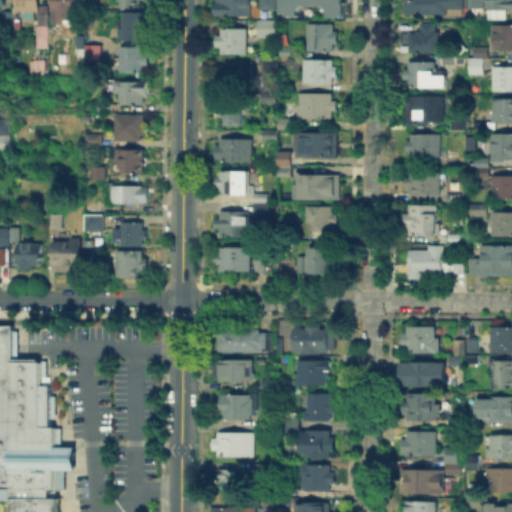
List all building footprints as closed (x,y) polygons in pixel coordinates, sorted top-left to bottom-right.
[(40,0),(40,12),(16,11),(16,0),(40,0)] [(50,0),(79,0),(79,21),(50,21),(50,0)] [(253,0),(253,25),(225,25),(225,17),(217,17),(217,0),(253,0)] [(260,9),(260,0),(277,0),(277,9),(260,9)] [(343,0),(343,14),(325,14),(325,9),(320,4),(302,4),(296,9),(296,14),(278,14),(278,0),(343,0)] [(462,0),(462,9),(446,9),(446,15),(405,15),(405,0),(462,0)] [(469,8),(469,0),(484,0),(484,8),(469,8)] [(511,0),(511,12),(507,12),(507,20),(489,20),(489,0),(511,0)] [(120,39),(120,10),(142,10),(142,39),(120,39)] [(259,38),(259,19),(280,19),(280,38),(259,38)] [(333,25),(333,33),(339,33),(339,44),(333,44),(333,51),(309,51),(309,25),(333,25)] [(435,25),(435,34),(440,34),(440,54),(409,54),(409,33),(422,34),(422,25),(435,25)] [(511,49),(493,49),(493,25),(511,25),(511,49)] [(248,28),(248,54),(222,54),(222,48),(217,48),(218,36),(222,36),(222,28),(248,28)] [(37,50),(37,31),(49,31),(49,50),(37,50)] [(76,50),(76,36),(86,36),(86,50),(76,50)] [(83,60),(99,60),(98,43),(83,43),(83,60)] [(281,55),(281,47),(294,47),(294,55),(281,55)] [(149,49),(149,72),(122,72),(122,49),(149,49)] [(470,49),(487,49),(486,74),(470,74),(470,49)] [(444,65),(444,54),(462,54),(462,65),(444,65)] [(36,77),(36,58),(47,58),(47,77),(36,77)] [(274,60),(274,71),(261,71),(261,60),(274,60)] [(339,61),(339,80),(334,80),(334,85),(303,85),(303,61),(339,61)] [(436,64),(436,76),(446,76),(446,88),(409,88),(409,64),(436,64)] [(255,67),(255,90),(219,90),(219,67),(255,67)] [(511,89),(493,89),(494,67),(511,67),(511,89)] [(148,81),(148,104),(117,104),(117,81),(148,81)] [(336,94),(336,119),(299,119),(299,94),(336,94)] [(277,95),(277,103),(264,103),(264,95),(277,95)] [(402,123),(402,97),(443,97),(443,123),(402,123)] [(511,122),(492,122),(493,99),(511,99),(511,122)] [(99,103),(112,103),(112,112),(99,112),(99,103)] [(218,126),(219,103),(243,103),(243,126),(218,126)] [(0,107),(8,107),(7,149),(0,149),(0,107)] [(85,123),(85,114),(98,114),(98,123),(85,123)] [(115,115),(150,115),(150,127),(143,127),(143,142),(115,141),(115,115)] [(276,131),(276,119),(295,119),(295,131),(276,131)] [(451,131),(451,121),(465,121),(465,131),(451,131)] [(473,130),(473,121),(487,121),(487,131),(473,130)] [(32,135),(32,123),(57,124),(57,135),(32,135)] [(296,158),(296,132),(339,133),(339,158),(296,158)] [(511,135),(511,159),(494,159),(494,135),(511,135)] [(101,136),(101,145),(88,145),(88,136),(101,136)] [(441,137),(441,160),(408,160),(408,137),(441,137)] [(222,161),(216,161),(216,148),(222,148),(222,138),(253,139),(253,161),(222,161)] [(144,174),(111,174),(111,162),(111,156),(116,156),(116,147),(144,147),(144,174)] [(275,165),(288,165),(289,150),(276,150),(275,165)] [(89,181),(89,166),(105,166),(105,181),(89,181)] [(289,175),(276,175),(276,166),(289,166),(289,175)] [(476,176),(476,167),(489,167),(489,176),(476,176)] [(442,171),(442,196),(409,196),(410,171),(442,171)] [(252,172),(252,195),(219,195),(219,172),(252,172)] [(335,173),(335,195),(305,195),(305,172),(335,173)] [(494,178),(511,178),(511,203),(494,203),(494,178)] [(150,187),(150,205),(110,205),(110,187),(150,187)] [(269,194),(269,214),(256,214),(256,194),(269,194)] [(406,206),(440,206),(439,236),(406,236),(406,206)] [(487,207),(487,218),(472,218),(472,207),(487,207)] [(307,208),(337,208),(337,225),(335,225),(335,232),(307,232),(307,208)] [(511,237),(493,237),(494,212),(511,212),(511,237)] [(218,213),(249,213),(249,237),(218,237),(218,213)] [(86,216),(104,216),(104,232),(86,232),(86,216)] [(50,217),(62,217),(62,228),(50,228),(50,217)] [(146,225),(146,247),(123,247),(123,225),(146,225)] [(82,242),(82,273),(54,273),(54,242),(82,242)] [(35,269),(20,269),(20,243),(42,243),(42,262),(35,262),(35,269)] [(511,277),(472,277),(473,261),(483,261),(483,244),(511,244),(511,277)] [(219,271),(219,249),(250,249),(250,271),(219,271)] [(333,250),(333,275),(311,275),(311,274),(298,274),(298,258),(311,258),(311,250),(333,250)] [(411,250),(446,250),(446,276),(431,276),(431,281),(411,281),(411,250)] [(118,253),(146,253),(146,279),(118,279),(118,253)] [(255,268),(256,255),(264,255),(264,268),(255,268)] [(465,261),(465,275),(457,275),(458,261),(465,261)] [(0,324),(11,324),(11,330),(16,330),(16,352),(11,352),(11,356),(0,356),(0,324)] [(511,351),(492,351),(492,325),(511,325),(511,351)] [(295,356),(295,327),(331,327),(330,356),(295,356)] [(438,355),(410,354),(410,348),(403,348),(403,327),(444,328),(444,336),(442,336),(442,356),(438,356),(438,355)] [(261,329),(261,334),(272,334),(271,353),(255,353),(255,352),(221,351),(221,329),(261,329)] [(454,353),(454,343),(465,343),(465,353),(454,353)] [(48,487),(0,487),(0,356),(11,356),(40,357),(40,359),(45,359),(45,375),(40,375),(40,384),(49,384),(48,394),(54,394),(54,415),(49,415),(49,425),(54,425),(54,426),(59,426),(59,429),(67,429),(67,441),(67,445),(74,445),(74,468),(63,468),(63,479),(63,488),(48,487)] [(511,388),(493,388),(493,361),(511,361),(511,388)] [(220,380),(220,362),(255,362),(255,381),(220,380)] [(300,363),(333,363),(333,387),(300,386),(300,363)] [(406,367),(446,367),(446,386),(406,386),(406,367)] [(266,382),(277,382),(277,391),(266,391),(266,382)] [(221,419),(221,394),(253,394),(253,420),(221,419)] [(408,420),(408,395),(438,395),(438,420),(408,420)] [(331,396),(331,402),(337,402),(337,413),(331,413),(331,420),(307,420),(307,396),(331,396)] [(511,420),(486,420),(486,397),(511,397),(511,420)] [(451,419),(480,419),(480,430),(451,430),(451,419)] [(285,432),(285,420),(302,420),(302,432),(285,432)] [(331,432),(331,439),(337,439),(337,453),(331,453),(331,459),(302,459),(302,432),(331,432)] [(438,432),(438,457),(406,457),(406,432),(438,432)] [(214,458),(215,435),(261,435),(261,458),(214,458)] [(511,437),(511,460),(488,460),(488,437),(511,437)] [(448,462),(448,450),(458,450),(458,462),(448,462)] [(470,458),(479,459),(479,471),(470,471),(470,458)] [(448,474),(448,466),(462,466),(462,474),(448,474)] [(330,468),(330,473),(337,473),(337,486),(330,486),(330,492),(301,492),(302,468),(330,468)] [(511,469),(511,493),(490,493),(490,469),(511,469)] [(220,496),(221,470),(253,470),(253,496),(220,496)] [(445,473),(444,494),(403,494),(403,473),(445,473)] [(0,511),(0,487),(48,487),(48,492),(48,496),(10,496),(10,506),(10,511),(0,511)] [(10,506),(10,496),(48,496),(57,496),(57,506),(10,506)] [(262,506),(262,496),(287,496),(287,506),(262,506)] [(327,511),(327,500),(295,501),(295,511),(327,511)] [(479,511),(511,511),(511,503),(495,503),(495,501),(479,501),(479,511)] [(404,511),(404,503),(438,503),(438,511),(404,511)]
